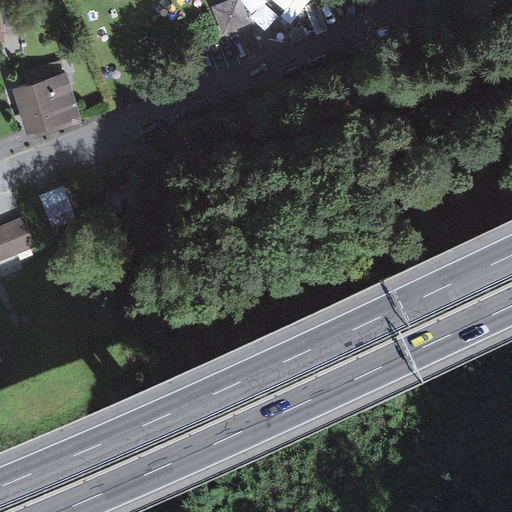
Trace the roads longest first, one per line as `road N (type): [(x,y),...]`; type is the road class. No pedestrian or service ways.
road 1 (motorway): [(511,255),(0,487)]
road 2 (motorway): [(58,511),(511,306)]
road 3 (unclassified): [(438,0),(0,173)]
